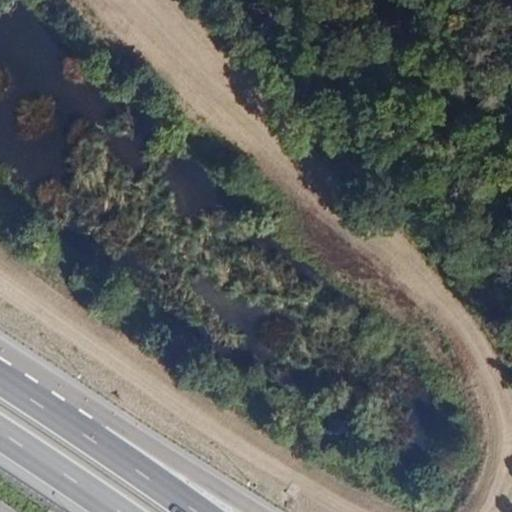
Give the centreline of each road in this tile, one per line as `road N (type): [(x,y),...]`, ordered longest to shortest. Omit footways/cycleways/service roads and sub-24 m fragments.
road 1 (motorway): [(235,511),(103,433)]
road 2 (motorway): [(0,434),(119,511)]
road 3 (motorway): [(204,511),(103,433)]
